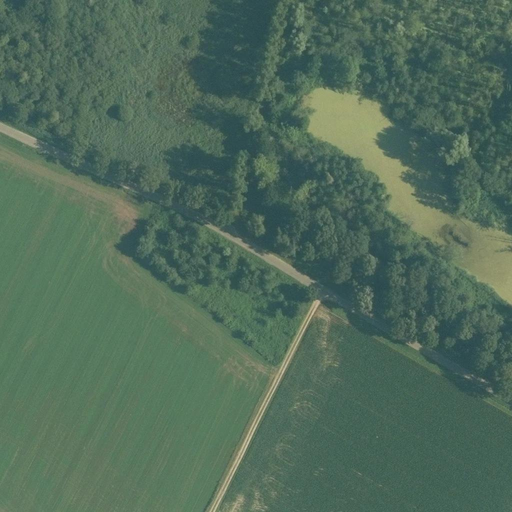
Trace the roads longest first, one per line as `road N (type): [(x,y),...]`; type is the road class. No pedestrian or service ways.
road 1 (unclassified): [(511,397),(221,229),(0,129)]
road 2 (track): [(211,511),(323,290)]
